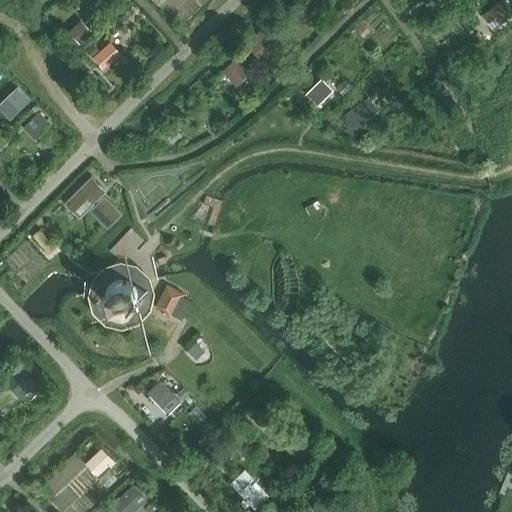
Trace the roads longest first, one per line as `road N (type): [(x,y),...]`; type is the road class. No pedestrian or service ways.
road 1 (unclassified): [(0,232),(238,0)]
road 2 (unclassified): [(212,511),(93,391)]
road 3 (unclassified): [(93,391),(0,292)]
road 4 (unclassified): [(0,482),(93,391)]
